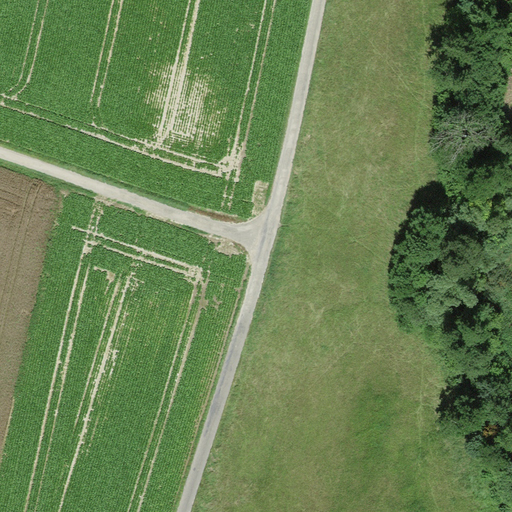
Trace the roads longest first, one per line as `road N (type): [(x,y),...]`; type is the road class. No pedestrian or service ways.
road 1 (unclassified): [(316,0),(266,242),(184,511)]
road 2 (track): [(266,242),(0,153)]
